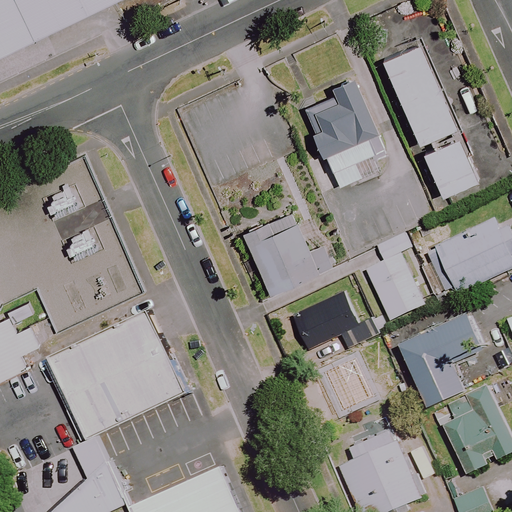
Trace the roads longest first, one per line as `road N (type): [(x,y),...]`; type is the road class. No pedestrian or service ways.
road 1 (residential): [(110,80),(300,511)]
road 2 (residential): [(110,80),(281,0)]
